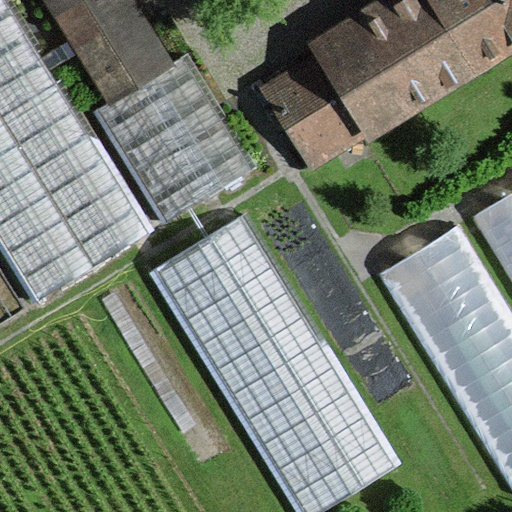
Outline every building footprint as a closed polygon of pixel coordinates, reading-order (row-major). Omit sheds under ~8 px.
[(40,61),(2,0),(0,0),(0,243),(38,306),(149,237),(49,75),(83,54),(74,41),(40,61)] [(120,10),(121,10),(114,0),(49,0),(64,25),(65,25),(74,41),(83,54),(112,102),(159,73),(120,10)] [(511,0),(406,0),(265,87),(312,164),(370,128),(511,40),(511,0)] [(213,111),(182,59),(159,73),(112,102),(95,113),(166,227),(252,174),(213,111)] [(511,277),(511,193),(474,217),(511,277)] [(327,511),(404,465),(251,214),(152,275),(297,511),(327,511)] [(511,488),(511,314),(459,229),(382,276),(511,488)]
